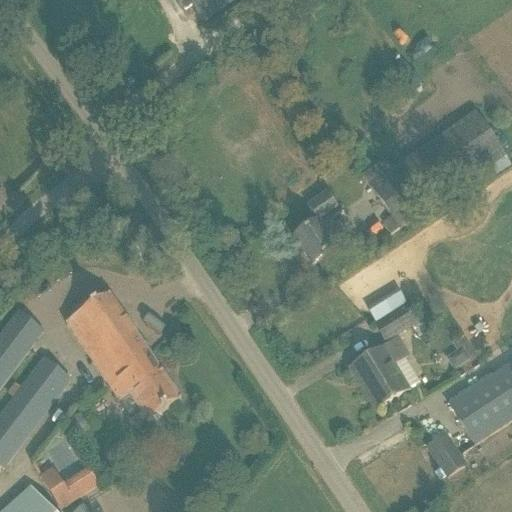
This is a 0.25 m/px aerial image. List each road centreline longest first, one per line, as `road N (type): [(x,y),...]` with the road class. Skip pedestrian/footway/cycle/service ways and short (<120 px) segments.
road 1 (unclassified): [(350,511),(106,152)]
road 2 (track): [(94,133),(287,0)]
road 3 (unclassified): [(106,152),(0,21)]
road 4 (unclassified): [(0,261),(106,152)]
